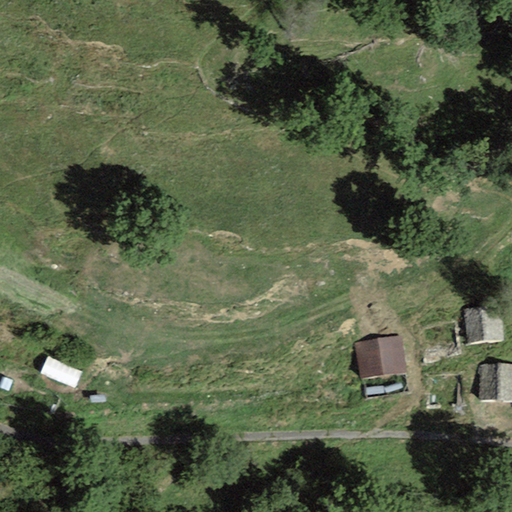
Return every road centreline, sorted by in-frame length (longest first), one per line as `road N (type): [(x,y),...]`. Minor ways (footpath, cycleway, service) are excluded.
road 1 (track): [(0,426),(35,439),(359,438)]
road 2 (track): [(359,438),(511,440)]
